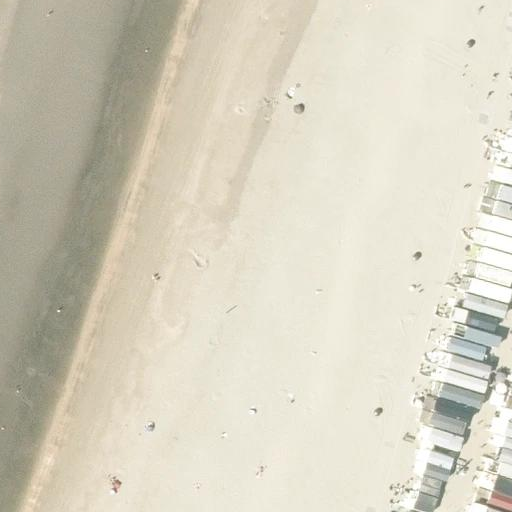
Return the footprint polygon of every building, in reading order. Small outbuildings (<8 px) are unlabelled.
[(511,214),(494,210),(471,304),(509,313),(511,298),(511,214)] [(472,414),(476,400),(484,403),(488,390),(443,377),(426,436),(458,445),(468,413),(472,414)] [(511,447),(511,417),(499,415),(493,444),(511,447)] [(404,507),(420,511),(426,511),(444,454),(422,448),(404,507)] [(511,477),(488,475),(484,504),(511,507),(511,493),(511,494),(511,485),(511,477)] [(511,511),(469,503),(467,511),(511,511)]
